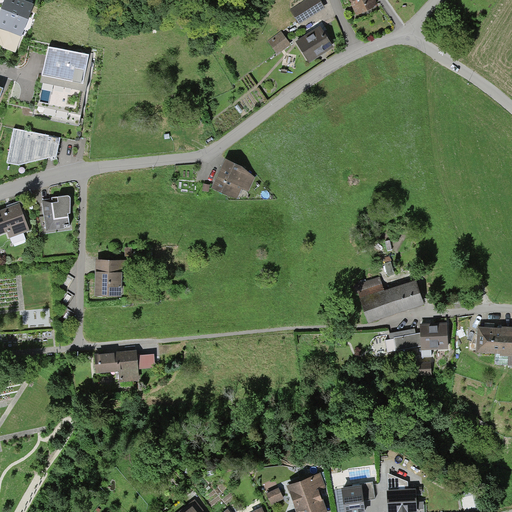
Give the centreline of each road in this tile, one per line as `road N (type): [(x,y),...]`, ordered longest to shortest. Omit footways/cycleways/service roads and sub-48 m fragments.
road 1 (residential): [(407,35),(355,48),(207,155),(81,169)]
road 2 (residential): [(79,347),(81,169)]
road 3 (residential): [(511,307),(382,327)]
road 4 (residential): [(407,35),(511,110)]
